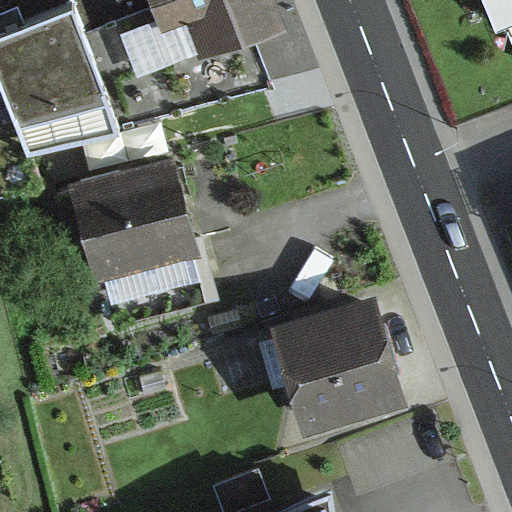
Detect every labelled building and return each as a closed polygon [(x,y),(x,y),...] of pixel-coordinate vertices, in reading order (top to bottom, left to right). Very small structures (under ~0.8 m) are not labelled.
[(273,9),(270,0),(164,0),(168,9),(85,35),(74,0),(66,0),(0,22),(0,57),(33,144),(264,71),(247,17),(273,9)] [(511,0),(503,0),(511,23),(511,0)] [(195,161),(96,187),(121,280),(220,253),(195,161)] [(275,339),(309,440),(429,400),(396,299),(275,339)] [(298,511),(359,511),(352,492),(298,511)]
